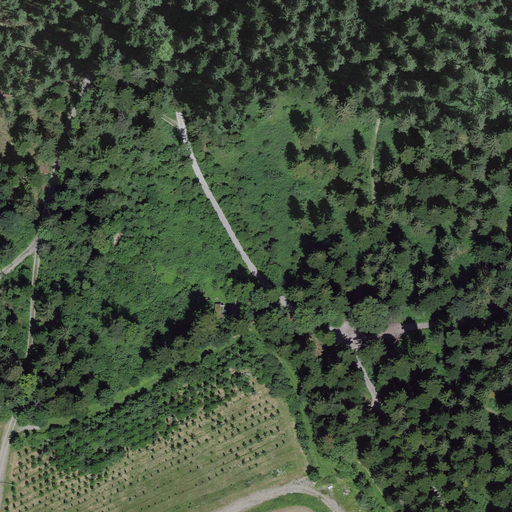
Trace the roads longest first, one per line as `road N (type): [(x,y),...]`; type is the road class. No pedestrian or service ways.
road 1 (track): [(437,511),(369,385),(280,302),(226,233),(192,166),(172,0)]
road 2 (track): [(0,465),(28,265),(111,43),(142,0)]
road 3 (track): [(280,302),(173,374),(43,425),(5,425)]
